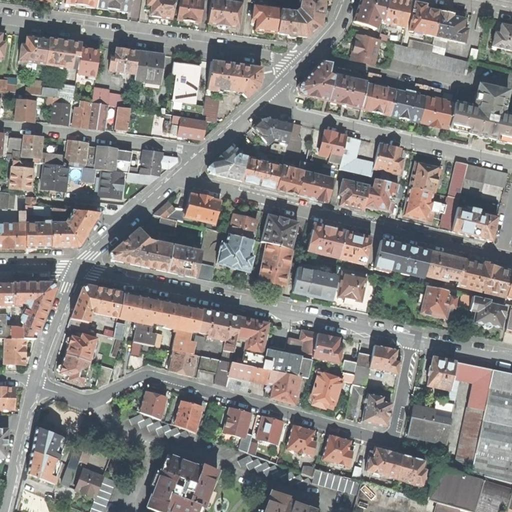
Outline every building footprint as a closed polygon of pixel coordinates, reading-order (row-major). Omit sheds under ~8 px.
[(81,7),(96,9),(96,0),(65,0),(65,4),(81,7)] [(96,0),(96,9),(111,11),(128,13),(130,0),(96,0)] [(163,18),(173,20),(173,16),(175,0),(147,0),(146,6),(147,6),(146,11),(150,12),(150,17),(163,18)] [(180,0),(178,17),(177,20),(189,22),(200,23),(203,0),(180,0)] [(221,0),(210,0),(207,24),(217,26),(219,28),(222,29),(227,29),(229,27),(238,28),(242,3),(221,0)] [(295,14),(279,12),(276,34),(287,35),(287,37),(289,39),(292,39),(295,39),(297,38),(297,37),(308,38),(320,29),(321,18),(325,17),(325,10),(323,8),(323,0),(301,0),(300,9),(295,14)] [(380,21),(384,21),(388,0),(361,0),(359,7),(353,23),(376,30),(380,21)] [(388,0),(384,21),(383,24),(405,29),(411,3),(399,0),(397,0),(388,0)] [(416,4),(410,32),(414,33),(422,35),(434,37),(440,13),(432,11),(425,10),(426,6),(416,4)] [(254,5),(252,20),(256,21),(255,31),(256,32),(256,33),(258,34),(263,35),(265,34),(265,33),(268,33),(276,34),(279,12),(280,9),(254,5)] [(440,13),(434,37),(448,41),(465,44),(468,30),(463,29),(465,20),(458,18),(453,17),(454,15),(440,12),(440,13)] [(476,31),(482,33),(485,19),(479,18),(476,31)] [(511,51),(511,27),(510,27),(501,25),(499,35),(495,34),(492,48),(511,51)] [(354,49),(351,61),(373,66),(379,41),(357,35),(354,49)] [(45,65),(49,40),(38,39),(26,37),(25,47),(21,46),(19,62),(27,63),(37,64),(45,65)] [(49,40),(45,65),(77,70),(80,50),(81,45),(63,42),(49,40)] [(409,48),(417,50),(419,44),(403,40),(402,46),(409,48)] [(434,40),(432,47),(446,50),(448,43),(434,40)] [(405,62),(409,48),(402,46),(393,44),(389,58),(405,62)] [(419,44),(417,50),(423,52),(425,52),(427,46),(419,44)] [(445,57),(446,50),(432,47),(431,54),(445,57)] [(409,48),(405,62),(420,66),(420,65),(423,52),(417,50),(409,48)] [(472,49),(469,62),(470,63),(475,64),(478,51),(472,49)] [(80,50),(77,70),(77,75),(95,77),(99,52),(90,51),(80,50)] [(109,72),(135,75),(138,53),(130,52),(116,50),(114,61),(110,60),(109,72)] [(423,52),(420,65),(466,76),(470,63),(469,62),(445,57),(431,54),(425,52),(423,52)] [(135,75),(134,80),(143,82),(143,84),(160,87),(164,57),(138,53),(135,75)] [(36,71),(37,64),(27,63),(26,70),(36,71)] [(233,66),(210,63),(206,91),(213,92),(216,93),(216,90),(241,94),(246,99),(256,88),(259,84),(261,70),(233,66)] [(341,105),(361,110),(366,85),(329,76),(331,65),(322,63),(292,95),(305,98),(341,105)] [(172,102),(194,105),(200,67),(186,65),(173,64),(171,76),(175,76),(173,97),(172,102)] [(369,73),(367,79),(379,82),(381,76),(369,73)] [(30,81),(30,88),(42,89),(42,88),(43,82),(30,81)] [(7,84),(6,92),(15,93),(16,85),(7,84)] [(415,84),(414,90),(426,93),(426,91),(427,87),(415,84)] [(75,87),(58,85),(57,90),(56,99),(70,100),(73,101),(75,87)] [(366,85),(361,110),(374,113),(390,116),(395,92),(366,85)] [(454,104),(454,106),(448,129),(483,137),(511,144),(511,117),(500,114),(503,101),(506,102),(508,92),(479,86),(477,95),(479,96),(476,109),(454,104)] [(440,90),(427,87),(426,91),(431,92),(431,94),(439,96),(440,90)] [(41,97),(42,89),(30,88),(26,88),(25,95),(41,97)] [(41,97),(56,99),(57,90),(42,88),(42,89),(41,97)] [(107,107),(109,94),(110,91),(94,89),(91,104),(107,107)] [(424,99),(395,92),(390,116),(405,120),(419,123),(424,99)] [(123,109),(125,96),(109,94),(107,107),(118,108),(123,109)] [(125,96),(123,109),(130,110),(132,97),(125,96)] [(201,121),(204,107),(194,105),(172,102),(173,97),(168,97),(165,116),(168,116),(180,118),(201,121)] [(212,98),(205,97),(204,107),(201,121),(205,122),(214,124),(218,99),(212,98)] [(424,99),(419,123),(433,126),(448,129),(454,106),(424,99)] [(17,100),(15,121),(24,122),(33,123),(35,102),(24,101),(17,100)] [(80,128),(88,129),(91,104),(80,103),(79,109),(75,109),(72,127),(80,128)] [(56,104),(53,104),(51,124),(59,125),(67,126),(69,105),(56,104)] [(107,107),(91,104),(88,129),(95,130),(103,131),(107,107)] [(118,108),(115,130),(126,132),(130,110),(123,109),(118,108)] [(259,123),(254,128),(269,145),(273,141),(280,142),(280,145),(281,146),(287,147),(289,138),(293,124),(265,118),(259,123)] [(179,125),(177,136),(189,139),(202,141),(202,139),(205,123),(180,119),(179,125)] [(297,125),(293,124),(289,138),(297,141),(298,137),(301,126),(297,125)] [(325,132),(319,154),(329,157),(328,162),(340,165),(347,137),(334,134),(325,132)] [(22,140),(20,153),(19,162),(32,163),(39,164),(40,151),(41,139),(31,138),(22,137),(22,140)] [(299,138),(298,137),(297,141),(289,138),(287,147),(287,148),(285,155),(283,162),(291,163),(293,160),(296,161),(298,159),(297,153),(299,152),(298,145),(301,144),(299,138)] [(354,138),(347,137),(340,165),(339,170),(371,177),(373,169),(374,164),(357,160),(361,140),(354,138)] [(10,138),(8,152),(12,152),(20,153),(22,140),(10,138)] [(69,141),(66,162),(85,164),(87,147),(87,144),(77,142),(69,141)] [(273,145),(271,152),(285,155),(287,148),(273,145)] [(374,164),(373,169),(399,176),(403,160),(398,159),(400,150),(388,147),(379,145),(374,164)] [(209,168),(210,174),(241,182),(247,158),(243,157),(233,146),(222,156),(209,168)] [(84,169),(94,170),(97,148),(87,147),(85,164),(84,169)] [(114,172),(116,151),(106,149),(97,148),(94,170),(95,170),(102,171),(114,172)] [(310,164),(313,165),(317,152),(309,150),(305,163),(310,164)] [(43,164),(64,167),(64,164),(62,164),(63,161),(64,154),(40,151),(39,164),(43,164)] [(123,173),(127,174),(128,162),(130,163),(131,153),(116,151),(114,172),(123,173)] [(9,161),(12,161),(19,162),(20,153),(12,152),(12,155),(9,155),(9,161)] [(143,152),(140,175),(158,177),(160,169),(161,157),(162,154),(152,153),(143,152)] [(176,159),(161,157),(160,169),(168,170),(177,162),(176,159)] [(247,158),(241,182),(258,186),(276,190),(282,167),(282,165),(280,165),(280,167),(249,160),(249,157),(248,157),(247,158)] [(300,161),(297,171),(303,172),(305,163),(300,161)] [(19,162),(18,169),(31,170),(32,163),(19,162)] [(433,193),(435,193),(440,169),(429,167),(429,166),(423,164),(416,162),(410,188),(433,193)] [(448,196),(459,199),(464,178),(468,165),(456,162),(448,196)] [(43,164),(41,189),(64,192),(65,179),(67,167),(64,167),(43,164)] [(468,165),(464,178),(485,182),(488,169),(478,167),(468,165)] [(289,167),(285,166),(285,168),(282,167),(276,190),(288,193),(297,196),(303,172),(297,171),(294,170),(288,169),(289,167)] [(18,169),(12,168),(9,188),(29,190),(30,179),(31,170),(18,169)] [(82,175),(81,182),(94,184),(95,170),(94,170),(84,169),(83,169),(82,175)] [(488,169),(485,182),(505,187),(508,174),(488,169)] [(114,172),(102,171),(99,196),(120,199),(121,191),(122,186),(123,182),(122,182),(123,173),(114,172)] [(303,172),(297,196),(310,199),(325,202),(331,179),(307,173),(303,172)] [(137,175),(129,174),(128,174),(127,182),(149,184),(158,177),(140,175),(137,175)] [(368,189),(364,207),(378,211),(378,210),(384,211),(392,213),(395,197),(398,185),(376,179),(373,190),(368,189)] [(350,208),(363,211),(364,207),(368,189),(369,187),(343,181),(339,195),(343,196),(340,206),(350,208)] [(405,186),(398,185),(395,197),(402,199),(405,186)] [(415,218),(427,221),(429,211),(431,212),(433,201),(431,201),(433,193),(410,188),(404,215),(415,218)] [(0,192),(0,207),(8,209),(10,193),(0,192)] [(178,222),(183,223),(184,218),(215,225),(220,202),(204,198),(190,195),(186,211),(176,209),(170,203),(155,216),(163,218),(178,222)] [(23,207),(23,196),(10,196),(10,207),(23,207)] [(448,196),(442,221),(453,224),(457,207),(459,199),(448,196)] [(27,198),(26,205),(32,206),(35,206),(36,199),(27,198)] [(76,203),(75,211),(93,212),(93,205),(76,203)] [(50,217),(50,213),(50,208),(35,206),(32,206),(32,215),(50,217)] [(453,224),(451,232),(471,237),(492,242),(498,217),(479,213),(480,211),(472,209),(471,211),(457,207),(453,224)] [(59,224),(50,224),(50,249),(77,248),(81,246),(89,231),(100,213),(93,212),(75,211),(73,210),(66,222),(67,223),(66,225),(65,224),(63,223),(62,223),(61,224),(60,225),(59,225),(59,224)] [(229,234),(252,240),(257,221),(244,218),(234,215),(229,234)] [(267,217),(260,243),(266,244),(290,250),(297,225),(281,220),(267,217)] [(178,222),(163,218),(159,233),(174,237),(178,222)] [(44,225),(25,225),(25,248),(36,248),(50,249),(50,224),(50,221),(44,222),(44,225)] [(453,224),(442,221),(440,229),(451,232),(453,224)] [(0,225),(0,248),(6,248),(25,248),(25,225),(19,225),(0,225)] [(329,228),(313,225),(307,251),(338,259),(344,232),(329,228)] [(172,247),(149,242),(138,230),(110,255),(112,262),(143,268),(167,273),(172,247)] [(344,232),(338,259),(363,266),(370,238),(356,235),(344,232)] [(253,241),(252,240),(229,234),(226,243),(222,242),(219,253),(220,253),(217,265),(234,269),(249,273),(253,257),(249,256),(253,241)] [(389,273),(390,270),(389,270),(395,244),(387,242),(380,241),(374,269),(389,273)] [(290,250),(266,244),(259,281),(271,283),(284,286),(291,250),(290,250)] [(395,244),(389,270),(390,270),(423,278),(423,276),(429,252),(411,248),(395,244)] [(196,279),(199,264),(201,253),(172,247),(167,273),(180,276),(196,279)] [(448,279),(459,281),(464,261),(445,256),(429,252),(423,276),(447,282),(448,279)] [(457,286),(506,298),(511,275),(511,272),(489,267),(464,261),(459,281),(457,286)] [(199,264),(196,279),(212,282),(215,268),(199,264)] [(297,267),(293,291),(311,295),(332,300),(337,276),(297,267)] [(343,273),(338,297),(348,299),(362,302),(367,278),(343,273)] [(0,305),(11,306),(11,283),(0,283),(0,305)] [(23,324),(23,329),(22,339),(35,339),(46,310),(55,288),(51,284),(11,283),(11,306),(20,306),(20,303),(25,304),(26,306),(28,306),(27,309),(25,308),(24,308),(21,317),(21,322),(23,324)] [(422,305),(420,313),(433,316),(445,319),(447,307),(453,308),(456,298),(446,295),(447,291),(426,286),(425,295),(422,305)] [(87,287),(82,290),(76,304),(70,320),(89,324),(91,313),(118,319),(122,294),(87,287)] [(459,308),(469,311),(473,296),(462,293),(459,308)] [(142,298),(122,294),(118,319),(137,323),(133,343),(142,345),(152,347),(155,336),(149,335),(151,324),(157,325),(162,302),(142,298)] [(483,325),(485,328),(489,329),(492,327),(496,328),(501,329),(506,307),(498,306),(498,307),(489,305),(490,300),(473,296),(469,311),(476,312),(473,323),(483,325)] [(182,306),(162,302),(157,325),(164,326),(163,328),(177,331),(172,351),(191,356),(194,344),(188,343),(191,331),(197,332),(201,310),(182,306)] [(222,315),(201,310),(197,332),(196,333),(207,336),(207,338),(226,342),(224,351),(233,353),(236,340),(240,318),(222,315)] [(476,312),(469,311),(466,324),(473,326),(473,323),(476,312)] [(0,338),(16,339),(17,327),(4,327),(5,316),(0,316),(0,338)] [(254,321),(240,318),(236,340),(246,343),(244,352),(262,355),(269,324),(254,321)] [(89,324),(70,320),(68,328),(87,332),(89,324)] [(118,340),(122,341),(125,325),(117,324),(113,339),(118,340)] [(300,360),(311,362),(312,358),(317,334),(303,331),(301,340),(300,341),(304,342),(300,360)] [(330,337),(317,334),(312,358),(339,364),(344,344),(340,343),(341,339),(330,337)] [(67,350),(65,356),(90,363),(97,340),(82,335),(80,340),(72,337),(71,339),(70,338),(67,340),(66,343),(67,345),(69,345),(67,350)] [(300,341),(301,340),(291,338),(288,356),(289,356),(289,357),(300,360),(304,342),(300,341)] [(5,340),(4,364),(14,364),(24,364),(26,341),(5,340)] [(117,358),(122,341),(118,340),(113,356),(117,358)] [(142,345),(133,343),(130,356),(139,358),(142,345)] [(372,357),(369,369),(370,369),(397,375),(401,357),(396,356),(397,351),(384,348),(374,346),(372,357)] [(191,356),(172,351),(168,372),(178,374),(192,377),(196,357),(191,356)] [(262,355),(244,352),(241,366),(263,370),(266,356),(262,355)] [(276,373),(285,375),(289,357),(289,356),(288,356),(267,352),(266,356),(263,370),(276,373)] [(369,369),(372,357),(359,354),(357,363),(354,376),(353,383),(352,385),(365,388),(370,369),(369,369)] [(60,375),(69,377),(67,382),(83,387),(90,363),(65,356),(64,361),(62,367),(60,366),(59,367),(57,370),(58,372),(60,373),(60,375)] [(201,357),(198,371),(216,375),(219,361),(201,357)] [(300,360),(289,357),(285,375),(300,378),(308,379),(311,362),(300,360)] [(427,386),(450,391),(452,378),(456,363),(444,360),(433,358),(431,368),(429,367),(428,375),(429,376),(427,386)] [(344,360),(342,373),(344,374),(354,376),(357,363),(344,360)] [(492,371),(456,363),(452,378),(475,383),(461,449),(475,452),(492,371)] [(231,364),(228,377),(251,382),(267,385),(273,386),(276,373),(263,370),(241,366),(231,364)] [(102,367),(95,391),(109,385),(113,370),(102,367)] [(313,389),(310,399),(313,400),(313,402),(312,403),(313,405),(314,407),(319,408),(325,410),(327,404),(334,407),(342,380),(322,373),(319,369),(315,371),(317,375),(313,389)] [(511,374),(492,371),(475,452),(475,455),(511,462),(511,374)] [(273,386),(267,385),(265,398),(280,402),(294,406),(300,378),(285,375),(276,373),(273,386)] [(354,376),(344,374),(342,380),(346,381),(353,383),(354,376)] [(251,382),(228,377),(226,387),(248,393),(251,382)] [(353,383),(346,381),(343,395),(350,397),(351,393),(352,385),(353,383)] [(352,385),(351,393),(359,394),(364,395),(365,388),(352,385)] [(14,388),(0,387),(0,408),(1,408),(3,408),(13,409),(14,399),(14,388)] [(415,387),(413,396),(428,399),(430,390),(415,387)] [(350,397),(345,420),(353,421),(359,394),(351,393),(350,397)] [(144,394),(140,413),(142,414),(151,417),(159,421),(161,421),(166,399),(155,396),(144,394)] [(368,395),(362,422),(386,427),(389,414),(391,404),(387,403),(388,399),(368,395)] [(434,411),(432,418),(451,422),(455,404),(435,400),(433,411),(434,411)] [(180,402),(173,426),(195,434),(203,409),(191,405),(180,402)] [(434,411),(433,411),(415,407),(412,421),(409,435),(417,437),(417,438),(446,445),(451,422),(432,418),(434,411)] [(230,409),(223,433),(242,439),(245,439),(246,435),(251,415),(241,412),(230,409)] [(139,423),(145,420),(142,414),(129,420),(132,426),(139,423)] [(147,426),(154,423),(151,417),(145,420),(139,423),(141,429),(147,426)] [(262,417),(256,441),(276,446),(283,423),(273,421),(262,417)] [(156,430),(162,427),(159,421),(154,423),(147,426),(150,433),(156,430)] [(165,433),(171,431),(169,424),(162,427),(156,430),(158,436),(165,433)] [(293,426),(286,450),(311,457),(317,437),(313,436),(314,432),(304,429),(293,426)] [(0,463),(5,464),(7,453),(9,452),(10,429),(0,428),(0,463)] [(174,437),(180,434),(178,428),(171,431),(165,433),(168,439),(174,437)] [(58,462),(67,441),(36,429),(34,441),(32,452),(58,462)] [(174,437),(177,442),(189,437),(187,432),(180,434),(174,437)] [(245,439),(242,439),(239,451),(248,454),(252,437),(246,435),(245,439)] [(329,435),(322,460),(348,468),(354,447),(349,446),(350,441),(338,438),(329,435)] [(79,462),(84,448),(77,445),(69,466),(76,469),(79,462)] [(86,465),(92,451),(84,448),(79,462),(86,465)] [(365,472),(395,479),(402,455),(388,452),(375,448),(374,453),(370,452),(365,472)] [(58,462),(32,452),(30,461),(28,474),(29,477),(53,486),(61,464),(58,462)] [(402,455),(395,479),(421,487),(426,471),(422,470),(424,462),(411,458),(402,455)] [(511,462),(475,455),(474,459),(476,459),(475,464),(487,467),(511,473),(511,462)] [(247,465),(253,462),(250,456),(238,461),(241,468),(247,465)] [(161,471),(147,508),(157,511),(164,511),(165,511),(168,511),(198,511),(200,508),(203,509),(217,471),(200,465),(199,469),(194,467),(195,465),(180,459),(180,461),(170,457),(165,473),(161,471)] [(114,459),(110,470),(117,472),(121,462),(114,459)] [(255,468),(261,465),(259,459),(253,462),(247,465),(249,471),(255,468)] [(263,471),(269,468),(267,462),(261,465),(255,468),(257,474),(263,471)] [(473,464),(471,473),(484,477),(487,467),(475,464),(473,464)] [(272,475),(278,471),(275,465),(269,468),(263,471),(266,477),(272,475)] [(76,469),(69,466),(62,486),(69,488),(76,469)] [(353,474),(351,480),(359,482),(362,469),(355,467),(353,474)] [(437,503),(470,511),(474,511),(484,482),(436,467),(434,473),(429,489),(426,499),(437,503)] [(511,473),(487,467),(484,477),(485,477),(493,479),(511,484),(511,473)] [(280,478),(286,474),(284,469),(278,471),(272,475),(274,481),(280,478)] [(85,494),(96,499),(103,478),(83,471),(76,491),(85,494)] [(288,481),(295,478),(292,471),(286,474),(280,478),(283,484),(288,481)] [(315,471),(312,483),(358,496),(361,484),(315,471)] [(426,471),(421,487),(429,489),(434,473),(426,471)] [(297,484),(303,481),(300,475),(295,478),(288,481),(291,487),(297,484)] [(96,499),(90,511),(104,511),(116,482),(104,477),(103,478),(96,499)] [(303,481),(297,484),(300,490),(312,484),(312,483),(309,478),(303,481)] [(484,482),(474,511),(506,511),(511,498),(511,493),(511,490),(491,484),(484,482)] [(304,511),(306,508),(297,505),(298,503),(284,498),(283,499),(278,497),(279,494),(262,487),(254,508),(253,511),(304,511)] [(470,511),(437,503),(434,511),(470,511)]
